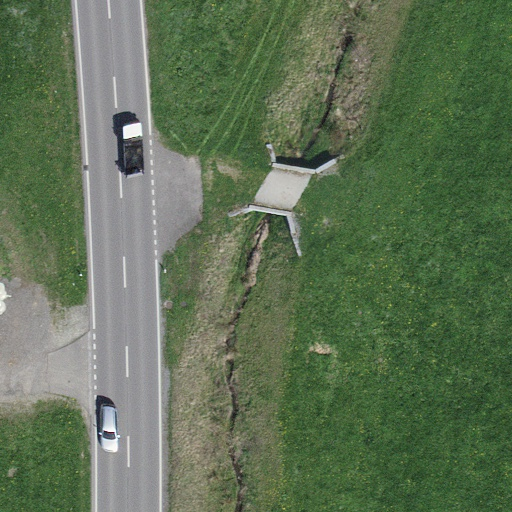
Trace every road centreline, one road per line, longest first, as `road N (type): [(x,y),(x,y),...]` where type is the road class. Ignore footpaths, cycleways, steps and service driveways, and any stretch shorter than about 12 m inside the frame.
road 1 (tertiary): [(128,511),(126,310),(105,0)]
road 2 (track): [(117,183),(313,191)]
